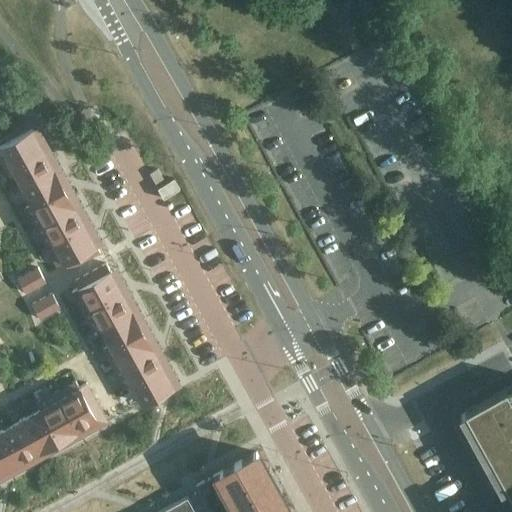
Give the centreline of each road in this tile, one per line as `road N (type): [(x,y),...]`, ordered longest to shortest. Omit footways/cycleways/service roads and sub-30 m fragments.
road 1 (tertiary): [(374,432),(129,0)]
road 2 (tertiary): [(98,0),(285,343)]
road 3 (residential): [(243,364),(116,139)]
road 4 (tertiary): [(285,343),(378,511)]
road 5 (residential): [(323,511),(243,364)]
road 6 (residential): [(439,403),(441,430),(489,511)]
